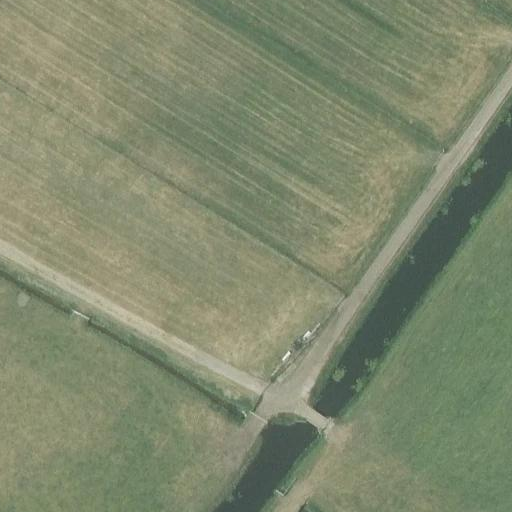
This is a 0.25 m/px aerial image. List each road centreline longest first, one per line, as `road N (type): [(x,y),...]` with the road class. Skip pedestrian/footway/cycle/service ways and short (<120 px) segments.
road 1 (track): [(283,400),(511,72)]
road 2 (track): [(0,248),(190,359),(283,400)]
